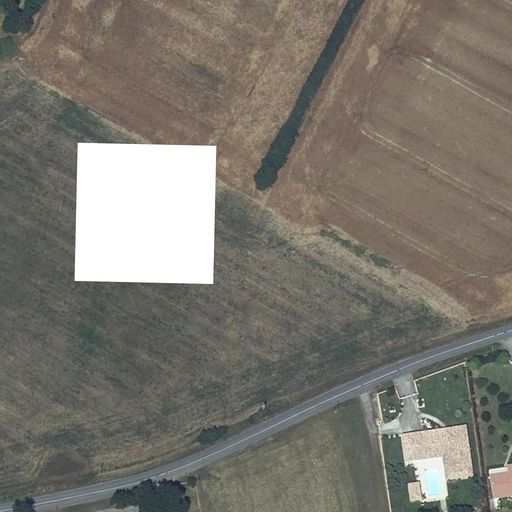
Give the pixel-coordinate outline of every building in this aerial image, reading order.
[(481,467),(474,417),(432,423),(435,445),(456,442),(460,470),(481,467)] [(455,471),(460,470),(456,442),(435,445),(432,423),(425,424),(429,451),(451,448),(455,471)] [(409,427),(413,454),(429,451),(425,424),(409,427)] [(511,464),(498,467),(501,489),(511,487),(511,464)] [(407,484),(409,502),(420,501),(419,483),(407,484)]
